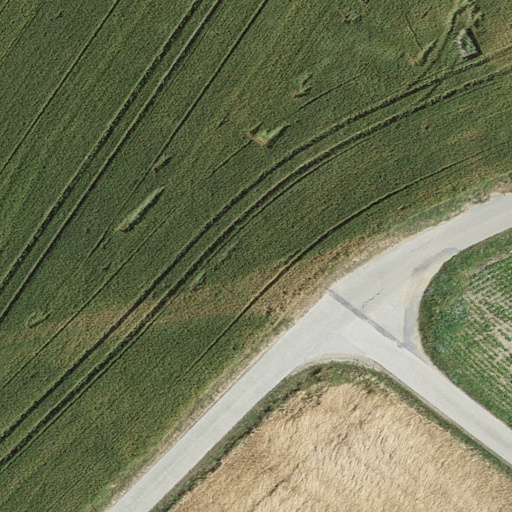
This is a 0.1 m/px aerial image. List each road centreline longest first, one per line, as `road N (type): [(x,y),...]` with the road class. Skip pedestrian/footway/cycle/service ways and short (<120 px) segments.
road 1 (track): [(511,208),(447,235),(335,303),(126,511)]
road 2 (track): [(511,436),(335,303)]
